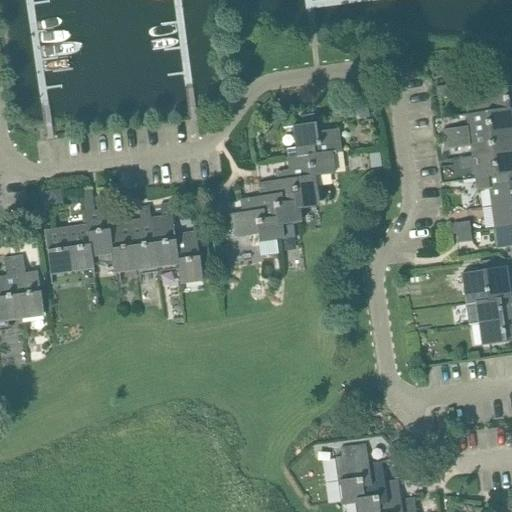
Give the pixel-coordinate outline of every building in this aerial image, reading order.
[(494,91),(481,92),(484,114),(510,110),(511,109),(511,78),(507,80),(493,82),(494,91)] [(484,114),(465,117),(466,128),(468,137),(511,130),(511,123),(510,112),(510,110),(484,114)] [(302,126),(291,128),(294,150),(339,144),(337,131),(316,134),(315,125),(314,125),(313,117),(301,118),(302,126)] [(456,130),(441,132),(443,151),(469,147),(470,158),(511,152),(511,130),(468,137),(457,139),(456,130)] [(294,150),(285,152),(286,160),(287,172),(333,165),(331,154),(341,153),(339,144),(294,150)] [(511,152),(470,158),(459,160),(460,170),(472,168),(474,180),(511,174),(511,152)] [(380,168),(378,153),(366,155),(368,170),(380,168)] [(277,182),(257,185),(259,198),(277,196),(278,205),(298,203),(299,211),(318,208),(315,186),(314,178),(334,176),(333,165),(287,172),(276,173),(277,182)] [(511,174),(474,180),(475,192),(487,190),(490,209),(511,205),(511,174)] [(42,194),(43,208),(64,206),(62,192),(42,194)] [(259,198),(239,201),(241,214),(259,211),(260,221),(280,218),(281,227),(293,226),(301,225),(299,211),(298,203),(278,205),(277,196),(259,198)] [(93,201),(84,202),(87,227),(92,259),(111,257),(108,230),(106,212),(94,213),(93,201)] [(161,218),(150,220),(157,270),(179,267),(175,241),(170,205),(159,206),(161,218)] [(511,205),(490,209),(492,221),(494,236),(511,233),(511,205)] [(139,221),(129,222),(136,273),(157,270),(150,220),(149,208),(138,209),(139,221)] [(241,214),(222,217),(224,232),(232,230),(233,240),(257,236),(260,258),(277,255),(275,242),(295,239),(293,226),(281,227),(280,218),(260,221),(259,211),(241,214)] [(119,229),(108,230),(111,257),(114,276),(136,273),(129,222),(128,216),(118,217),(119,229)] [(455,235),(470,233),(468,223),(453,225),(455,235)] [(65,230),(43,234),(46,253),(49,277),(71,274),(93,271),(92,259),(87,227),(65,230)] [(511,233),(494,236),(496,251),(509,249),(510,258),(511,257),(511,233)] [(195,239),(175,241),(179,267),(182,286),(202,283),(199,263),(208,262),(206,250),(197,251),(195,239)] [(484,281),(462,284),(465,305),(510,299),(509,292),(506,268),(494,270),(493,261),(481,263),(482,272),(484,281)] [(23,263),(13,264),(21,321),(43,318),(36,273),(25,274),(23,263)] [(0,324),(21,321),(13,264),(3,265),(5,278),(0,278),(0,324)] [(511,298),(510,299),(465,305),(465,306),(474,305),(475,313),(466,314),(467,326),(477,325),(511,320),(511,298)] [(511,320),(477,325),(480,347),(511,342),(511,320)] [(341,458),(335,459),(338,483),(341,508),(355,506),(362,505),(359,485),(370,483),(368,466),(365,446),(350,448),(339,450),(341,458)] [(362,505),(355,506),(355,511),(376,511),(375,503),(386,501),(384,483),(381,464),(368,466),(370,483),(359,485),(362,505)] [(376,511),(401,511),(400,502),(397,481),(384,483),(386,501),(375,503),(376,511)] [(415,511),(414,500),(400,502),(401,511),(415,511)]
